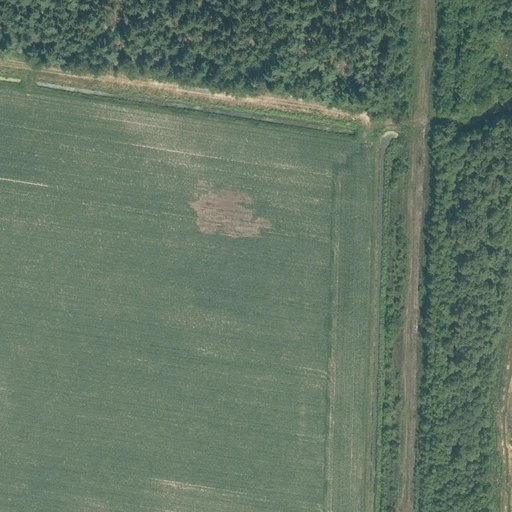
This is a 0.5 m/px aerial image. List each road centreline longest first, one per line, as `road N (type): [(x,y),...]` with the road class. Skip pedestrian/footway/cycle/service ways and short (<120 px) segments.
road 1 (track): [(0,64),(420,126),(511,96)]
road 2 (track): [(425,0),(407,511)]
